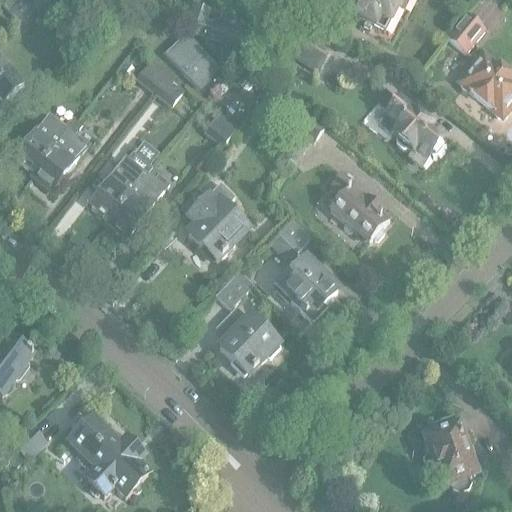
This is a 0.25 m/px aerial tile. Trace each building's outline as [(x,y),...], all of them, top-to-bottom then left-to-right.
[(31,0),(9,0),(0,9),(17,27),(40,6),(34,1),(33,2),(31,0)] [(33,0),(34,1),(40,6),(52,15),(57,0),(33,0)] [(119,0),(118,4),(139,11),(142,0),(119,0)] [(335,38),(343,22),(334,17),(336,13),(326,8),(328,4),(320,0),(318,0),(308,19),(335,38)] [(402,15),(409,0),(345,0),(347,1),(339,15),(383,38),(388,29),(389,30),(398,13),(402,15)] [(214,42),(219,29),(204,24),(208,14),(194,9),(186,33),(199,38),(200,37),(214,42)] [(469,61),(488,37),(469,21),(450,45),(469,61)] [(219,29),(214,42),(236,50),(241,37),(219,29)] [(164,59),(199,94),(220,74),(185,39),(164,59)] [(318,77),(329,58),(301,40),(289,58),(318,77)] [(511,110),(511,84),(483,60),(459,87),(502,123),(511,110)] [(0,107),(2,110),(23,91),(0,64),(0,107)] [(152,101),(169,80),(152,67),(138,85),(152,97),(150,100),(152,101)] [(256,101),(261,93),(241,77),(235,84),(256,101)] [(153,102),(155,99),(170,111),(184,92),(169,80),(152,101),(153,102)] [(284,131),(296,115),(270,96),(258,112),(284,131)] [(401,103),(379,129),(397,144),(396,146),(396,151),(403,156),(408,156),(409,155),(412,158),(409,162),(421,172),(429,162),(436,162),(442,155),(441,149),(447,142),(401,103)] [(315,146),(324,134),(298,114),(289,127),(315,146)] [(221,151),(237,132),(221,119),(205,138),(221,151)] [(78,124),(78,123),(73,120),(64,132),(49,121),(15,165),(34,179),(78,124)] [(87,150),(74,140),(83,127),(78,124),(34,179),(31,182),(51,197),(87,150)] [(132,158),(90,212),(108,227),(106,230),(107,231),(153,173),(143,165),(143,166),(132,158)] [(161,179),(156,176),(153,173),(107,231),(125,245),(169,190),(159,182),(161,179)] [(381,234),(388,225),(378,217),(379,215),(367,205),(366,207),(350,194),(352,190),(340,180),(329,194),(341,204),(330,217),(345,229),(344,234),(349,238),(353,237),(368,249),(373,244),(378,245),(383,239),(381,234)] [(224,213),(235,203),(219,188),(203,205),(204,207),(188,224),(190,225),(188,228),(193,234),(188,240),(216,267),(247,236),(224,213)] [(296,258),(311,243),(292,224),(277,239),(296,258)] [(310,324),(337,296),(305,265),(278,293),(310,324)] [(229,315),(249,295),(254,290),(239,276),(215,301),(229,315)] [(249,323),(247,325),(244,322),(239,325),(232,318),(220,340),(227,346),(219,354),(249,383),(279,352),(249,323)] [(13,386),(32,362),(27,358),(26,360),(7,345),(0,354),(0,401),(1,402),(13,386)] [(468,462),(472,460),(469,451),(465,453),(454,424),(431,432),(434,441),(426,444),(428,449),(424,454),(426,459),(423,464),(428,479),(434,480),(436,486),(441,488),(443,492),(449,490),(452,497),(461,501),(468,498),(471,490),(468,483),(475,480),(468,462)] [(125,503),(147,481),(137,470),(142,464),(126,448),(120,454),(92,426),(70,449),(96,475),(87,485),(104,502),(112,494),(114,495),(115,494),(125,503)] [(15,470),(24,461),(28,466),(45,448),(29,433),(13,450),(12,449),(4,457),(7,460),(6,461),(15,470)]
